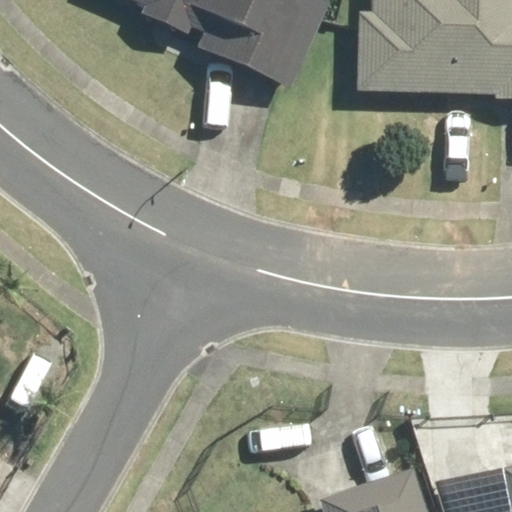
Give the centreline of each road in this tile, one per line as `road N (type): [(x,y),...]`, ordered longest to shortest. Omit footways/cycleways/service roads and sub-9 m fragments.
road 1 (residential): [(511,294),(372,294),(199,256)]
road 2 (residential): [(56,511),(199,256)]
road 3 (residential): [(199,256),(43,167),(0,127)]
